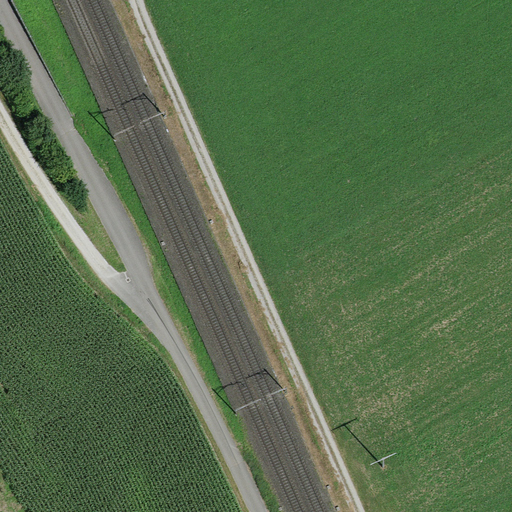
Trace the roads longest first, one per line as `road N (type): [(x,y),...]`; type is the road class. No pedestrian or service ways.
road 1 (track): [(131,0),(359,511)]
road 2 (track): [(0,4),(145,295)]
road 3 (track): [(145,295),(258,511)]
road 4 (track): [(0,118),(115,289),(145,295)]
